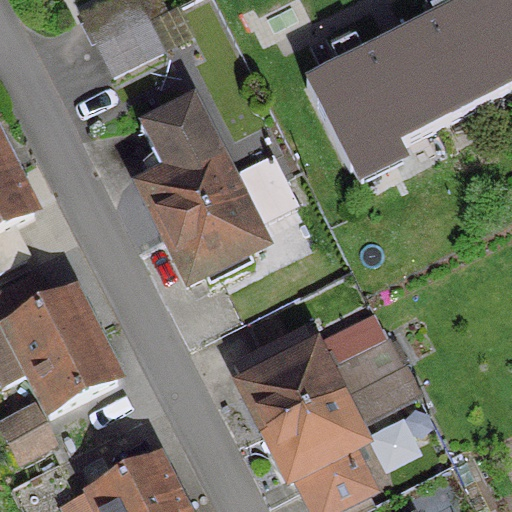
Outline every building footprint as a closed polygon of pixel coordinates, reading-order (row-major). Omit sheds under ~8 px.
[(93,52),(94,51),(142,27),(128,0),(122,0),(78,22),(93,52)] [(511,61),(511,0),(478,0),(480,3),(482,3),(511,61)] [(511,91),(511,61),(482,3),(480,3),(304,92),(346,175),(511,91)] [(94,51),(93,52),(108,81),(157,57),(157,55),(184,42),(170,14),(143,28),(142,27),(94,51)] [(217,161),(189,105),(135,132),(150,162),(139,172),(149,192),(139,197),(162,243),(280,184),(268,161),(221,184),(211,164),(217,161)] [(0,154),(0,181),(11,176),(1,154),(0,154)] [(17,200),(22,197),(11,176),(0,181),(0,274),(21,264),(5,233),(28,222),(17,200)] [(280,184),(162,243),(185,289),(198,282),(204,294),(248,272),(242,260),(256,253),(246,235),(293,211),(280,184)] [(84,320),(79,323),(68,301),(0,335),(0,389),(1,391),(23,379),(22,378),(95,341),(84,320)] [(95,341),(22,378),(23,379),(45,421),(111,388),(100,365),(105,363),(95,341)] [(232,383),(261,440),(397,372),(384,345),(319,378),(303,347),(232,383)] [(397,372),(261,440),(285,487),(299,480),(315,511),(329,511),(363,495),(350,469),(362,463),(347,433),(412,400),(397,372)] [(30,419),(0,434),(0,441),(12,464),(45,448),(30,419)] [(163,489),(152,467),(63,511),(171,511),(179,508),(168,487),(163,489)]
